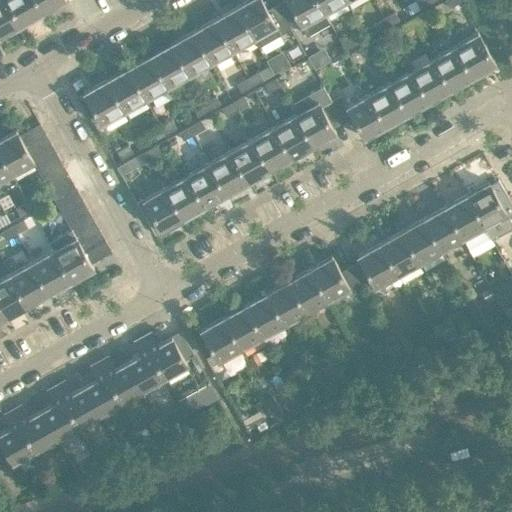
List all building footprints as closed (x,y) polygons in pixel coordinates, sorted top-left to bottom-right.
[(0,0),(0,33),(1,36),(1,35),(1,34),(21,23),(21,24),(23,23),(9,0),(0,0)] [(9,0),(23,23),(23,22),(42,11),(43,12),(44,11),(38,0),(9,0)] [(38,0),(44,11),(44,10),(62,0),(38,0)] [(289,24),(277,3),(267,9),(261,0),(245,0),(237,5),(236,4),(254,37),(255,37),(254,36),(274,25),(274,26),(276,26),(278,30),(289,24)] [(324,12),(317,0),(281,0),(277,3),(289,24),(299,19),(302,25),(303,24),(303,23),(323,12),(323,13),(324,12)] [(317,0),(324,12),(325,12),(324,11),(343,0),(344,0),(345,0),(317,0)] [(215,17),(214,17),(233,49),(233,48),(252,37),(253,38),(254,37),(236,4),(234,5),(235,6),(215,17)] [(395,11),(384,17),(389,25),(399,19),(395,11)] [(424,11),(412,17),(417,25),(428,19),(424,11)] [(193,29),(211,62),(211,61),(211,60),(231,49),(231,50),(233,49),(214,17),(213,17),(213,18),(193,29)] [(373,23),(378,31),(389,25),(384,17),(373,23)] [(412,17),(401,24),(405,31),(417,25),(412,17)] [(172,41),(171,41),(189,74),(190,73),(189,73),(209,62),(210,62),(211,62),(193,29),(191,29),(192,30),(172,41)] [(456,42),(455,43),(474,76),(474,75),(494,64),(496,64),(477,31),(476,31),(476,32),(456,43),(456,42)] [(341,41),(345,49),(357,43),(352,35),(341,41)] [(380,35),(369,41),(373,49),(384,43),(380,35)] [(150,54),(149,53),(168,86),(168,85),(187,74),(188,75),(189,74),(171,41),(169,42),(170,42),(150,54)] [(369,41),(358,48),(362,56),(373,49),(369,41)] [(434,54),(434,55),(452,88),(453,88),(452,87),(472,76),(473,76),(474,76),(455,43),(454,43),(455,44),(435,55),(434,54)] [(269,55),(275,69),(291,62),(286,49),(269,55)] [(129,66),(128,65),(146,98),(147,98),(146,97),(166,86),(166,87),(168,86),(149,53),(148,54),(148,55),(129,66)] [(413,67),(412,67),(430,100),(431,100),(431,99),(451,88),(451,89),(452,88),(434,55),(433,56),(413,67)] [(107,78),(106,77),(124,110),(124,109),(144,98),(145,99),(146,98),(128,65),(126,66),(127,67),(107,78)] [(391,79),(390,79),(409,112),(410,112),(409,111),(429,100),(429,101),(430,100),(412,67),(411,68),(411,69),(392,80),(391,79)] [(259,71),(248,77),(252,84),(263,78),(259,71)] [(123,111),(124,110),(106,77),(105,78),(105,79),(85,90),(85,89),(83,90),(102,123),(103,122),(103,121),(123,110),(123,111)] [(238,83),(242,90),(252,84),(248,77),(238,83)] [(276,77),(266,82),(270,90),(280,84),(276,77)] [(369,91),(387,124),(388,124),(387,123),(407,112),(408,113),(409,112),(390,79),(389,80),(390,81),(370,92),(369,91)] [(387,124),(369,91),(368,92),(368,93),(348,104),(348,103),(347,104),(341,94),(331,99),(343,121),(353,115),(365,137),(366,136),(366,135),(386,124),(386,125),(387,124)] [(244,94),(233,101),(237,109),(249,102),(244,94)] [(216,95),(205,101),(209,108),(220,102),(216,95)] [(333,126),(343,121),(331,99),(321,105),(318,99),(316,100),(317,101),(297,112),(296,111),(296,112),(314,144),(315,144),(314,143),(334,132),(334,133),(336,132),(333,126)] [(194,107),(198,114),(209,108),(205,101),(194,107)] [(233,101),(222,107),(227,115),(237,109),(233,101)] [(275,123),(274,124),(293,156),(293,155),(312,144),(313,145),(314,144),(296,112),(294,112),(295,113),(275,124),(275,123)] [(173,119),(161,126),(165,133),(176,126),(173,119)] [(201,119),(189,125),(194,133),(205,127),(201,119)] [(40,122),(19,134),(25,145),(46,133),(40,122)] [(253,135),(252,136),(271,169),(271,167),(291,156),(291,157),(293,156),(274,124),(273,124),(273,125),(253,136),(253,135)] [(189,125),(179,131),(183,139),(194,133),(189,125)] [(165,133),(161,126),(151,131),(155,138),(165,133)] [(0,151),(12,173),(13,173),(12,172),(32,161),(32,162),(33,161),(30,155),(25,145),(19,134),(15,128),(14,129),(14,130),(0,137),(0,151)] [(46,133),(25,145),(30,155),(51,143),(46,133)] [(231,147),(231,148),(249,181),(249,180),(269,169),(270,169),(271,169),(252,136),(251,136),(252,137),(232,148),(231,147)] [(51,143),(30,155),(33,161),(36,166),(57,154),(51,143)] [(158,143),(146,149),(151,157),(162,151),(158,143)] [(118,150),(122,157),(133,151),(129,144),(118,150)] [(210,160),(209,160),(227,193),(228,192),(247,181),(248,181),(249,181),(231,148),(230,149),(210,160)] [(146,149),(135,155),(140,163),(151,157),(146,149)] [(0,178),(10,173),(11,174),(12,173),(0,151),(0,178)] [(57,154),(36,166),(42,177),(64,165),(57,154)] [(188,172),(187,172),(206,205),(207,205),(206,204),(226,193),(226,194),(227,193),(209,160),(208,161),(189,173),(188,172)] [(64,165),(42,177),(47,186),(69,174),(64,165)] [(166,184),(184,217),(185,217),(184,216),(204,205),(205,206),(206,205),(187,172),(186,173),(187,174),(167,185),(166,184)] [(69,174),(47,186),(53,195),(74,183),(69,174)] [(467,192),(466,192),(484,225),(485,225),(485,224),(504,213),(505,214),(506,213),(488,180),(487,181),(467,192)] [(183,218),(184,217),(166,184),(165,185),(165,186),(145,197),(145,196),(143,197),(162,230),(163,229),(163,228),(183,217),(183,218)] [(77,189),(56,201),(62,211),(83,199),(77,189)] [(445,204),(463,237),(464,237),(463,236),(483,225),(483,226),(484,225),(466,192),(465,193),(446,205),(445,204)] [(37,195),(27,200),(31,207),(41,202),(37,195)] [(83,199),(62,211),(67,221),(89,209),(83,199)] [(27,200),(17,206),(21,213),(31,207),(27,200)] [(423,216),(441,249),(442,249),(441,248),(461,237),(462,238),(463,237),(445,204),(443,205),(444,206),(424,217),(423,216)] [(73,232),(94,220),(89,209),(67,221),(71,228),(73,232)] [(402,228),(401,228),(419,261),(420,261),(420,260),(440,249),(440,250),(441,249),(423,216),(422,217),(422,218),(402,229),(402,228)] [(24,218),(12,225),(17,233),(28,226),(24,218)] [(79,243),(100,231),(94,220),(73,232),(75,235),(79,243)] [(12,225),(3,230),(7,238),(17,233),(12,225)] [(85,253),(79,243),(75,235),(73,232),(71,228),(49,240),(53,247),(72,280),(72,279),(92,268),(92,269),(94,268),(90,262),(85,253)] [(380,240),(379,240),(398,273),(398,272),(418,261),(418,262),(419,261),(401,228),(400,229),(400,230),(381,241),(380,240)] [(100,231),(79,243),(85,253),(106,241),(100,231)] [(360,259),(372,280),(375,286),(377,285),(376,284),(396,273),(397,274),(398,273),(379,240),(378,241),(379,242),(359,253),(358,252),(357,253),(360,259)] [(106,241),(85,253),(90,262),(111,250),(106,241)] [(72,280),(53,247),(52,248),(53,248),(33,259),(32,259),(50,292),(51,292),(50,291),(70,280),(70,281),(72,280)] [(330,255),(311,266),(310,266),(309,266),(328,299),(328,298),(348,287),(349,287),(340,270),(331,254),(330,255)] [(11,271),(10,271),(28,304),(29,304),(29,303),(48,292),(49,293),(50,292),(32,259),(30,260),(31,260),(11,272),(11,271)] [(360,259),(351,264),(363,285),(372,280),(360,259)] [(351,264),(340,270),(349,287),(352,292),(363,285),(351,264)] [(288,278),(306,311),(307,311),(306,310),(326,299),(326,300),(328,299),(309,266),(308,267),(309,268),(289,279),(288,278)] [(0,304),(7,316),(7,315),(27,304),(27,305),(28,304),(10,271),(9,272),(9,273),(0,277),(0,304)] [(267,290),(266,290),(284,323),(285,323),(285,322),(304,311),(305,312),(306,311),(288,278),(286,279),(287,280),(267,291),(267,290)] [(489,287),(481,292),(486,300),(494,296),(489,287)] [(245,302),(244,302),(263,335),(263,334),(283,323),(283,324),(284,323),(266,290),(265,291),(265,292),(245,303),(245,302)] [(465,300),(470,311),(478,306),(472,296),(465,300)] [(224,315),(223,314),(241,347),(242,347),(241,346),(261,335),(262,336),(263,335),(244,302),(243,303),(244,304),(224,315)] [(485,318),(478,306),(470,311),(477,322),(485,318)] [(240,348),(241,347),(223,314),(221,315),(222,316),(202,327),(202,326),(200,327),(219,360),(220,359),(220,358),(239,347),(240,348)] [(431,333),(437,344),(445,340),(439,329),(431,333)] [(158,343),(150,330),(142,334),(165,376),(166,376),(166,375),(186,364),(186,365),(188,364),(171,335),(170,335),(170,336),(158,343)] [(128,359),(127,359),(144,388),(145,388),(144,387),(164,376),(164,377),(165,376),(142,334),(133,339),(141,352),(129,359),(128,359)] [(114,367),(107,354),(99,358),(122,400),(123,400),(122,399),(142,388),(143,389),(144,388),(127,359),(126,360),(127,360),(114,367)] [(85,384),(84,383),(101,413),(101,412),(121,400),(121,401),(122,400),(99,358),(90,363),(98,377),(85,384)] [(353,364),(359,374),(367,370),(361,360),(353,364)] [(308,375),(314,386),(322,382),(315,371),(308,375)] [(71,392),(63,378),(55,383),(79,425),(80,424),(79,424),(99,413),(101,413),(84,383),(83,384),(83,385),(71,392)] [(327,392),(322,382),(314,386),(320,396),(327,392)] [(42,407),(41,408),(57,437),(58,437),(58,436),(77,425),(78,425),(79,425),(55,383),(47,387),(54,401),(42,408),(42,407)] [(265,399),(271,410),(279,405),(272,394),(265,399)] [(28,416),(20,402),(12,407),(36,449),(36,448),(56,437),(56,438),(57,437),(41,408),(40,408),(40,409),(28,416)] [(279,405),(271,410),(277,420),(284,416),(279,405)] [(34,450),(36,449),(12,407),(3,412),(11,425),(0,431),(0,438),(13,462),(15,461),(14,460),(34,449),(34,450)] [(258,411),(244,418),(249,428),(263,420),(258,411)]
